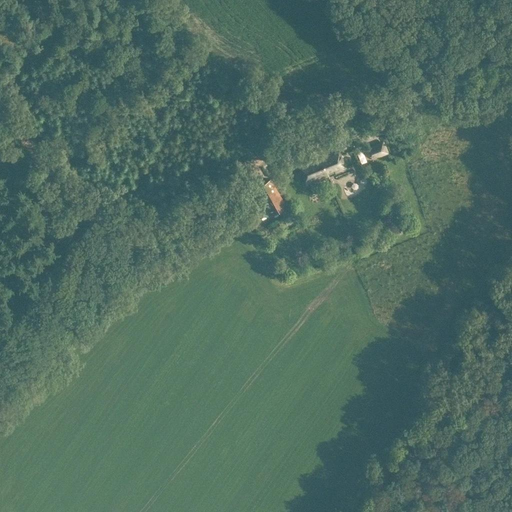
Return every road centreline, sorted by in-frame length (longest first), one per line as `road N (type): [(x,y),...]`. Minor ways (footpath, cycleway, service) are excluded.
road 1 (track): [(144,245),(280,150),(364,110),(511,59)]
road 2 (track): [(144,245),(97,226),(0,110)]
road 3 (track): [(95,276),(0,382)]
